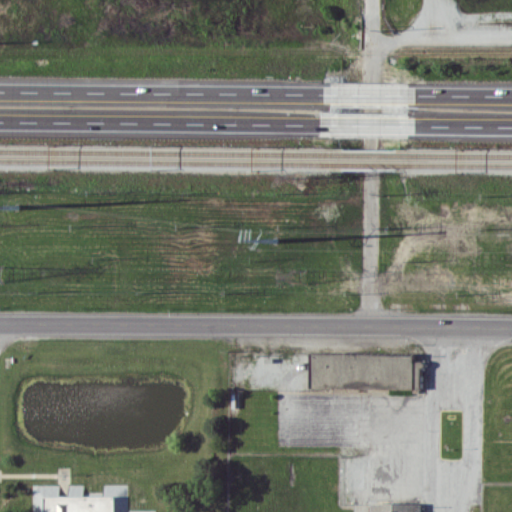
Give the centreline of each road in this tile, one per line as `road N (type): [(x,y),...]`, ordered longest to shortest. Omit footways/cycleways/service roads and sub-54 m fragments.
road 1 (primary): [(0,323),(511,326)]
road 2 (motorway): [(0,120),(327,123)]
road 3 (motorway): [(327,93),(0,90)]
